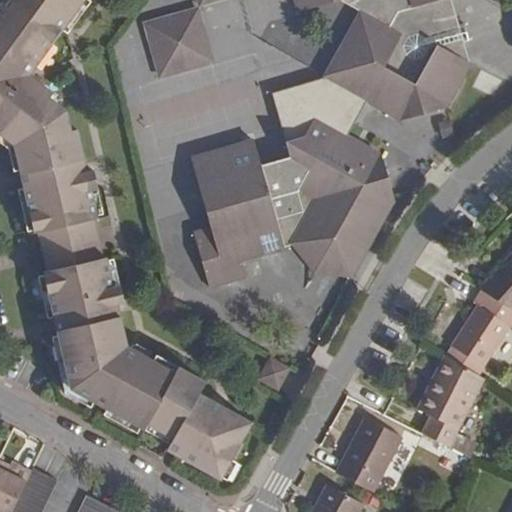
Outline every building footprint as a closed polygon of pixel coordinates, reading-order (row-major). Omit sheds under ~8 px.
[(0,133),(15,145),(36,232),(42,231),(93,220),(99,219),(93,191),(99,190),(94,169),(87,171),(78,129),(72,130),(66,108),(51,97),(55,92),(31,74),(83,0),(5,0),(0,7),(0,133)] [(248,279),(243,262),(294,247),(305,253),(324,263),(339,271),(353,279),(395,206),(380,154),(347,137),(368,99),(401,117),(446,104),(470,60),(465,42),(470,40),(465,23),(460,25),(452,0),(317,0),(327,5),(340,1),(345,0),(358,0),(360,8),(362,14),(328,77),(272,93),(290,158),(263,166),(255,140),(190,159),(210,228),(193,232),(210,290),(248,279)] [(196,0),(198,8),(228,0),(196,0)] [(296,0),(300,13),(307,11),(305,2),(304,0),(296,0)] [(317,0),(304,0),(305,2),(307,11),(316,8),(327,5),(317,0)] [(345,0),(340,1),(362,14),(360,8),(358,0),(345,0)] [(198,8),(144,24),(160,81),(214,65),(198,8)] [(494,99),(503,81),(481,69),(472,88),(494,99)] [(454,136),(449,120),(438,123),(442,140),(454,136)] [(93,220),(42,231),(51,271),(103,260),(93,220)] [(294,247),(304,261),(313,275),(333,277),(353,279),(339,271),(324,263),(305,253),(294,247)] [(511,255),(481,289),(484,291),(511,308),(511,255)] [(114,285),(108,258),(103,260),(51,271),(46,272),(71,389),(145,429),(148,425),(175,440),(168,450),(221,478),(252,422),(199,394),(207,381),(180,366),(176,373),(128,348),(118,305),(125,304),(121,284),(114,285)] [(511,326),(511,308),(484,291),(474,303),(479,307),(452,347),(484,366),(511,326)] [(418,410),(431,416),(421,434),(447,447),(455,432),(485,378),(449,358),(436,382),(434,381),(418,410)] [(260,378),(280,389),(290,369),(271,359),(260,378)] [(404,436),(367,418),(338,473),(375,492),(404,436)] [(477,444),(455,432),(447,447),(470,458),(477,444)] [(15,475),(0,467),(0,511),(12,511),(32,471),(20,465),(15,475)] [(42,511),(57,482),(33,469),(32,471),(12,511),(42,511)] [(361,511),(365,504),(328,485),(314,511),(361,511)] [(382,500),(369,492),(365,502),(377,509),(382,500)] [(118,511),(88,497),(81,511),(118,511)]
